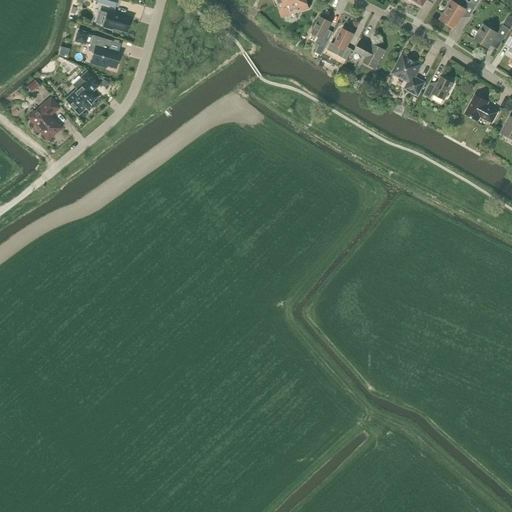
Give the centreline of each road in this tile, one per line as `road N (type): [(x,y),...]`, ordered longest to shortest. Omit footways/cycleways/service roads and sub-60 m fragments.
road 1 (unclassified): [(0,212),(121,112),(163,0)]
road 2 (residential): [(511,91),(353,0)]
